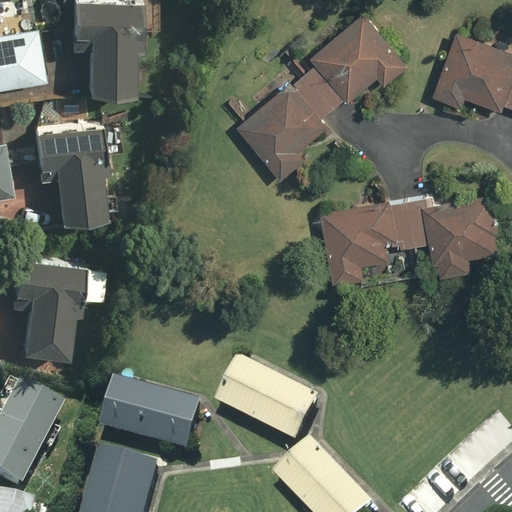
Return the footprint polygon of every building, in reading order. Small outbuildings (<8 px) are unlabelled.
[(135,0),(62,0),(62,34),(82,34),(81,92),(126,93),(126,49),(136,49),(135,0)] [(358,0),(372,16),(389,0),(358,0)] [(365,15),(235,123),(281,178),(303,159),(297,151),(326,127),(320,120),(373,75),(381,85),(406,64),(365,15)] [(0,85),(42,78),(33,29),(0,34),(0,85)] [(461,105),(464,97),(501,111),(504,103),(511,106),(511,51),(457,31),(433,95),(461,105)] [(96,123),(29,131),(34,179),(48,177),(53,220),(99,215),(94,172),(101,171),(96,123)] [(0,141),(0,194),(8,193),(0,141)] [(433,194),(320,213),(332,283),(362,278),(359,264),(386,259),(384,249),(428,242),(434,275),(468,269),(466,257),(496,252),(486,197),(435,205),(433,194)] [(87,263),(13,255),(8,303),(21,305),(16,350),(61,355),(66,310),(81,312),(87,263)] [(317,399),(237,360),(214,406),(294,445),(317,399)] [(198,404),(113,381),(99,432),(184,455),(198,404)] [(58,410),(17,387),(0,417),(0,482),(12,490),(58,410)] [(309,441),(272,475),(305,511),(365,511),(371,508),(309,441)] [(142,511),(155,467),(97,452),(80,511),(142,511)] [(29,511),(31,508),(0,497),(0,511),(29,511)]
